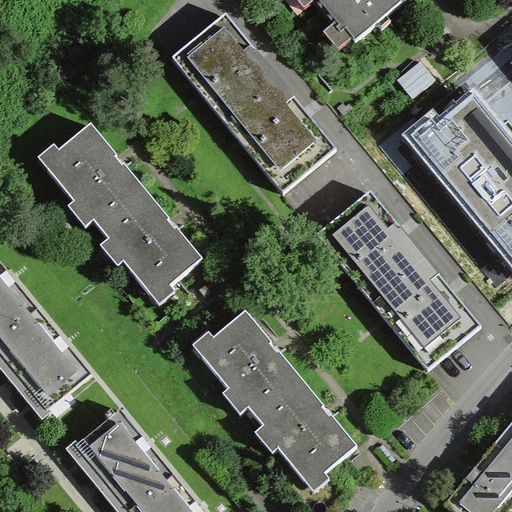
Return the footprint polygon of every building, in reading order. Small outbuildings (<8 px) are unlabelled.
[(411,2),(409,0),(299,0),(307,9),(316,0),(317,0),(339,25),(324,38),(340,56),(352,46),(356,50),(411,2)] [(340,154),(227,16),(170,62),(283,200),(340,154)] [(511,129),(498,140),(511,158),(511,182),(488,201),(511,232),(511,129)] [(61,158),(55,150),(38,164),(73,205),(67,211),(86,233),(94,227),(108,244),(101,251),(118,272),(125,266),(163,312),(178,299),(170,290),(202,263),(92,132),(61,158)] [(484,331),(371,192),(315,238),(427,376),(484,331)] [(0,261),(0,370),(42,422),(96,379),(0,261)] [(360,452),(247,316),(215,343),(210,337),(195,350),(230,394),(224,399),(240,419),(249,412),(265,431),(257,438),(274,458),(279,454),(315,497),(331,484),(327,479),(360,452)] [(204,511),(120,412),(71,454),(119,511),(204,511)] [(510,511),(511,510),(511,422),(446,502),(458,511),(510,511)]
